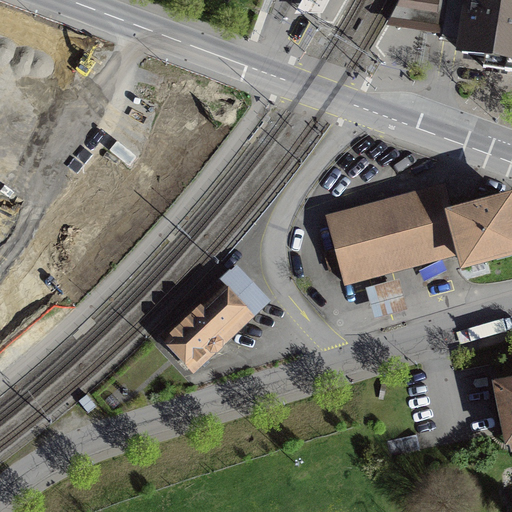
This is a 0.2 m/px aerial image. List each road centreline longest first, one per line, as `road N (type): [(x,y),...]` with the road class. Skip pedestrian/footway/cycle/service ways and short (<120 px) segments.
road 1 (unclassified): [(511,307),(61,451),(0,492)]
road 2 (primary): [(0,498),(511,328)]
road 3 (secondary): [(511,163),(63,0)]
